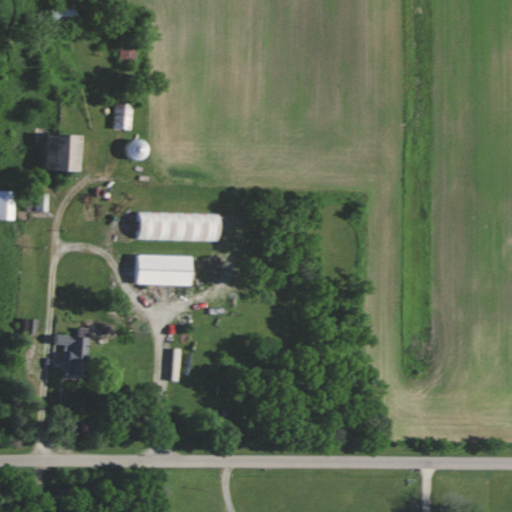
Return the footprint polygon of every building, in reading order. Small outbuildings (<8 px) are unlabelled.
[(108,129),(126,129),(127,104),(109,103),(108,129)] [(71,172),(73,135),(34,134),(33,170),(71,172)] [(119,140),(118,159),(137,160),(138,141),(119,140)] [(0,219),(8,220),(9,191),(0,190),(0,219)] [(42,194),(29,194),(28,211),(42,211),(42,194)] [(128,284),(186,286),(187,256),(129,255),(128,284)] [(33,335),(33,319),(19,319),(19,335),(33,335)] [(59,345),(57,377),(68,378),(68,370),(79,371),(81,329),(71,328),(70,336),(47,335),(47,344),(59,345)]
